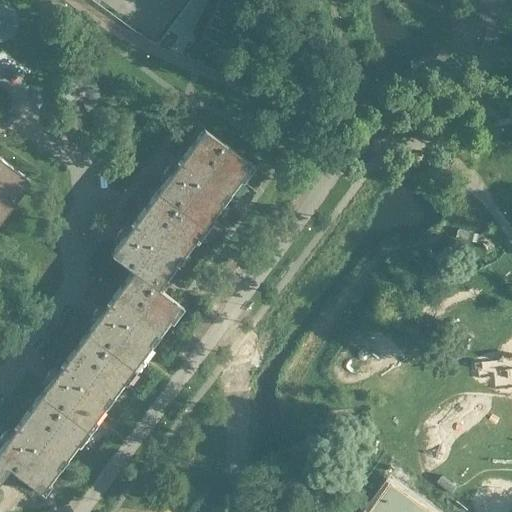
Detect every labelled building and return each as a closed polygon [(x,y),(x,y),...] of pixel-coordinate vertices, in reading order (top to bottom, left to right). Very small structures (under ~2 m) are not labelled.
[(217,0),(196,44),(196,45),(217,56),(244,0),(217,0)] [(0,42),(3,42),(9,40),(14,36),(17,31),(19,23),(18,18),(17,15),(15,11),(12,8),(8,5),(5,4),(0,2),(0,42)] [(65,108),(69,111),(76,100),(81,100),(86,113),(90,112),(94,109),(97,105),(99,100),(100,94),(99,89),(97,84),(94,80),(90,77),(85,75),(80,74),(75,75),(70,76),(66,79),(63,83),(60,89),(60,94),(60,99),(62,103),(65,108)] [(226,194),(249,163),(204,129),(155,194),(201,228),(221,201),(218,199),(224,192),(226,194)] [(0,219),(29,180),(0,158),(0,219)] [(180,255),(201,228),(155,194),(109,254),(132,271),(156,287),(175,263),(172,261),(178,254),(180,255)] [(156,335),(179,304),(156,287),(132,271),(84,335),(130,369),(150,342),(148,340),(154,333),(156,335)] [(110,396),(130,369),(84,335),(38,397),(84,431),(104,404),(102,402),(107,395),(110,396)] [(55,464),(61,456),(64,458),(84,431),(38,397),(1,447),(0,445),(0,479),(2,477),(8,468),(39,491),(58,466),(55,464)] [(425,511),(390,486),(370,511),(425,511)]
